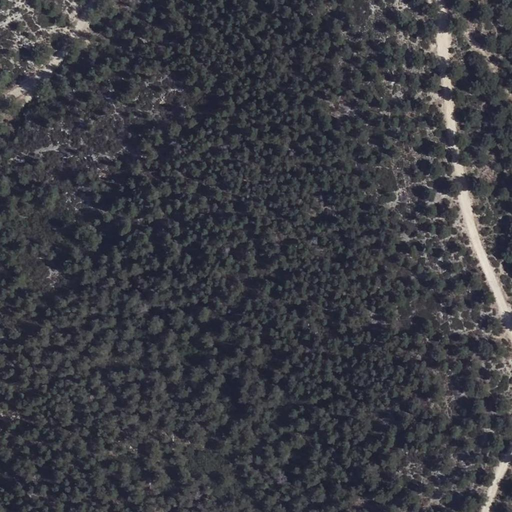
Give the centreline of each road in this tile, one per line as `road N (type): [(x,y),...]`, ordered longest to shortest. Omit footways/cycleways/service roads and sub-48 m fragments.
road 1 (track): [(439,0),(451,125),(511,336)]
road 2 (track): [(0,103),(53,72),(96,0)]
